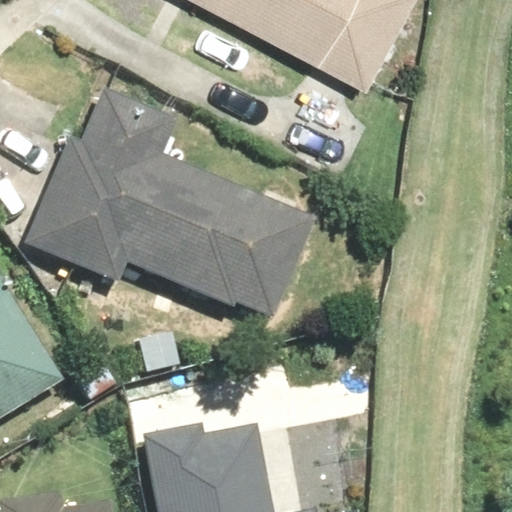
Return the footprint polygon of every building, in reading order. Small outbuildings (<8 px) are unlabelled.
[(182,0),(352,91),(401,0),(182,0)] [(60,142),(19,248),(111,284),(117,268),(260,323),(301,216),(152,158),(167,119),(89,89),(67,145),(60,142)] [(0,415),(56,381),(0,288),(0,415)] [(191,425),(133,436),(146,511),(303,511),(302,511),(264,511),(248,424),(193,435),(191,425)] [(0,511),(100,511),(99,505),(51,511),(49,494),(0,500),(0,511)]
